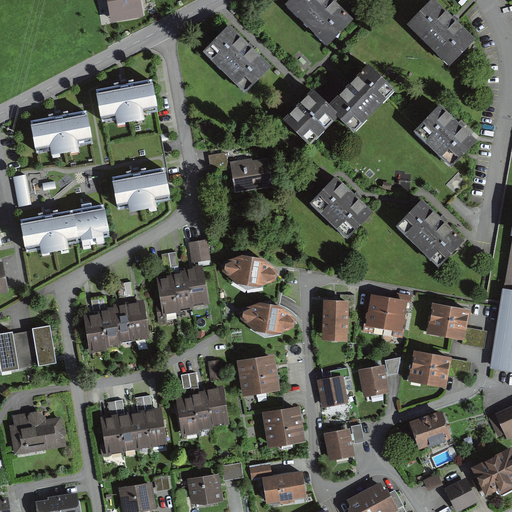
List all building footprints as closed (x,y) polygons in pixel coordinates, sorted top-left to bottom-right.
[(110,0),(113,18),(141,13),(138,0),(110,0)] [(350,18),(332,0),(290,0),(289,2),(328,40),(350,18)] [(474,39),(433,0),(432,0),(410,23),(450,62),(474,39)] [(269,66),(229,26),(206,49),(246,88),(269,66)] [(393,90),(368,66),(330,104),(336,110),(335,111),(338,113),(354,129),(393,90)] [(150,80),(98,89),(103,120),(156,111),(150,80)] [(330,104),(315,89),(287,117),(311,141),(338,113),(335,111),(336,110),(330,104)] [(474,140),(440,106),(417,129),(451,163),(474,140)] [(85,112),(32,122),(37,152),(52,149),(52,153),(78,148),(77,144),(91,141),(85,112)] [(266,158),(233,163),(237,188),(270,183),(266,158)] [(163,169),(115,177),(120,207),(168,198),(163,169)] [(370,212),(337,178),(314,202),(347,235),(370,212)] [(462,239),(423,201),(400,226),(438,263),(462,239)] [(108,235),(102,205),(62,212),(68,242),(108,235)] [(68,242),(62,212),(22,219),(28,249),(68,242)] [(205,241),(191,243),(194,260),(208,257),(205,241)] [(511,248),(494,366),(511,368),(511,248)] [(243,256),(228,261),(227,272),(239,280),(258,283),(272,279),(274,269),(262,259),(243,256)] [(188,270),(188,273),(193,303),(207,301),(202,268),(188,270)] [(173,275),(173,276),(178,307),(193,305),(193,303),(188,273),(173,275)] [(164,313),(179,311),(178,307),(173,276),(159,278),(164,313)] [(385,326),(389,298),(373,295),(369,323),(385,326)] [(401,328),(406,300),(389,298),(385,326),(401,328)] [(148,336),(142,300),(129,302),(129,305),(135,338),(148,336)] [(347,301),(326,300),(324,336),(345,337),(347,301)] [(261,302),(246,307),(244,319),(256,328),(276,332),(293,327),(294,318),(281,306),(261,302)] [(467,310),(434,304),(429,331),(462,336),(467,310)] [(135,338),(129,305),(115,307),(116,309),(121,341),(135,338)] [(121,341),(116,309),(100,312),(101,314),(105,345),(121,343),(121,341)] [(105,345),(101,314),(85,316),(90,351),(106,349),(105,345)] [(49,325),(33,328),(39,364),(56,361),(49,325)] [(12,331),(0,332),(0,360),(2,371),(18,369),(12,331)] [(448,357),(415,352),(411,378),(444,384),(448,357)] [(273,356),(240,362),(245,392),(277,387),(273,356)] [(382,366),(361,370),(366,394),(387,390),(382,366)] [(342,376),(319,380),(324,405),(346,401),(342,376)] [(208,389),(208,392),(213,423),(227,421),(222,387),(208,389)] [(193,394),(193,397),(198,429),(213,426),(213,423),(208,392),(193,394)] [(193,397),(177,399),(182,434),(198,432),(198,429),(193,397)] [(511,407),(492,417),(499,434),(506,431),(509,437),(511,435),(511,407)] [(297,408),(265,413),(270,443),(301,438),(297,408)] [(160,409),(145,411),(150,445),(165,443),(160,409)] [(145,411),(131,414),(137,447),(150,445),(145,411)] [(420,445),(449,435),(441,412),(412,422),(420,445)] [(26,422),(11,425),(16,453),(66,443),(61,417),(43,420),(42,415),(38,413),(33,413),(27,415),(26,419),(26,422)] [(131,414),(118,416),(123,449),(137,447),(131,414)] [(118,416),(103,418),(108,452),(123,449),(118,416)] [(348,430),(326,434),(331,457),(352,453),(348,430)] [(473,466),(486,493),(500,486),(503,493),(511,489),(511,451),(510,448),(473,466)] [(300,473),(264,478),(267,500),(304,495),(300,473)] [(217,475),(189,480),(194,504),(221,499),(217,475)] [(437,476),(426,481),(429,488),(440,483),(437,476)] [(466,481),(448,489),(457,508),(475,500),(466,481)] [(149,484),(121,489),(124,511),(153,505),(149,484)] [(389,511),(396,509),(383,484),(365,493),(374,511),(389,511)] [(374,511),(365,493),(347,503),(351,511),(374,511)] [(50,500),(37,502),(38,511),(78,511),(76,494),(50,498),(50,500)]
